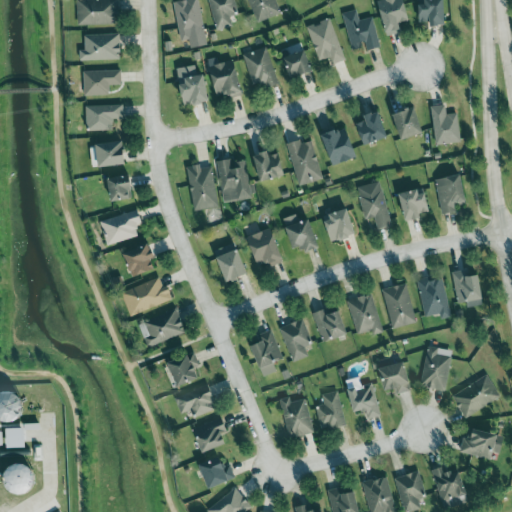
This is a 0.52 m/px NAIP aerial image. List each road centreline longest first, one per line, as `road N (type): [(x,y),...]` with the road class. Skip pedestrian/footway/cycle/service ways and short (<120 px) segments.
road 1 (residential): [(135,0),(137,61),(280,473)]
road 2 (residential): [(225,315),(395,256),(511,239)]
road 3 (residential): [(164,141),(418,69)]
road 4 (tertiary): [(492,3),(489,56),(511,239)]
road 5 (residential): [(280,473),(423,432)]
